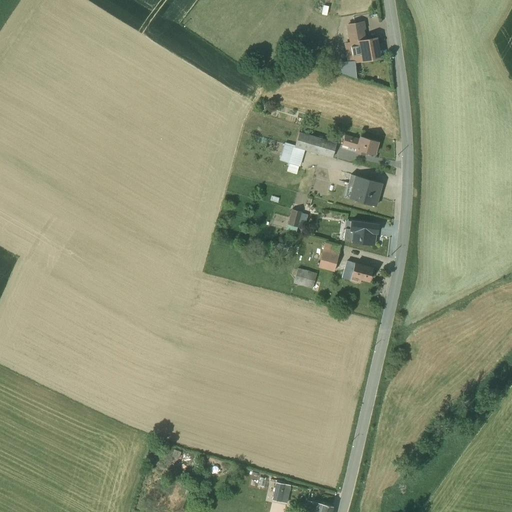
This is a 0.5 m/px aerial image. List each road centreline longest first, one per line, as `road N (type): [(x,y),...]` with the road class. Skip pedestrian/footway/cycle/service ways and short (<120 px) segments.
road 1 (residential): [(386,0),(408,148),(404,241),(384,323)]
road 2 (unclassified): [(341,511),(384,323)]
